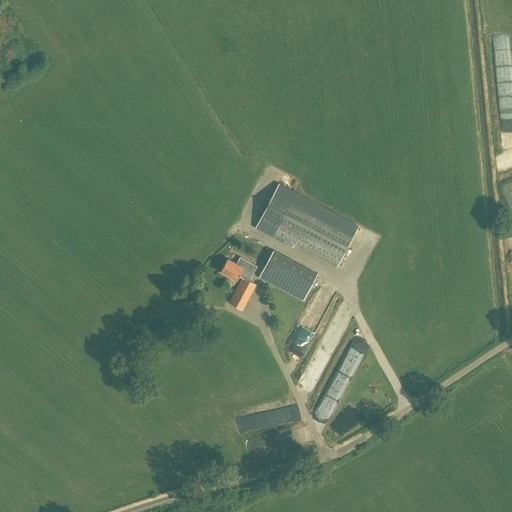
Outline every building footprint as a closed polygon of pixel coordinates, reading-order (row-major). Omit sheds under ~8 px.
[(293,247),(294,243),(337,266),(359,225),(279,183),(256,227),(293,247)] [(302,299),(317,272),(272,249),(258,276),(302,299)] [(242,309),(250,293),(255,285),(249,281),(253,273),(227,259),(224,266),(220,272),(224,274),(237,281),(239,277),(242,278),(229,303),(242,309)] [(344,371),(344,375),(354,377),(357,361),(343,358),(341,370),(344,371)] [(290,410),(246,417),(248,431),(273,427),(273,429),(292,426),(290,410)]
